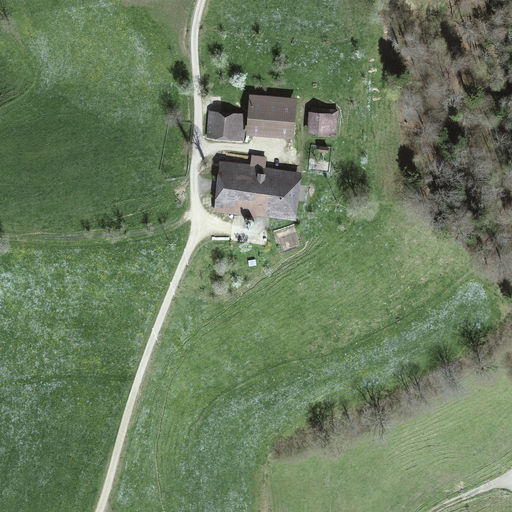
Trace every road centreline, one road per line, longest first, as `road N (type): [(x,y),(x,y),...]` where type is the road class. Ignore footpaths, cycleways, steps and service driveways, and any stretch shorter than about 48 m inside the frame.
road 1 (track): [(201,0),(194,34),(197,220),(99,511)]
road 2 (track): [(0,237),(127,238),(161,232),(197,208)]
